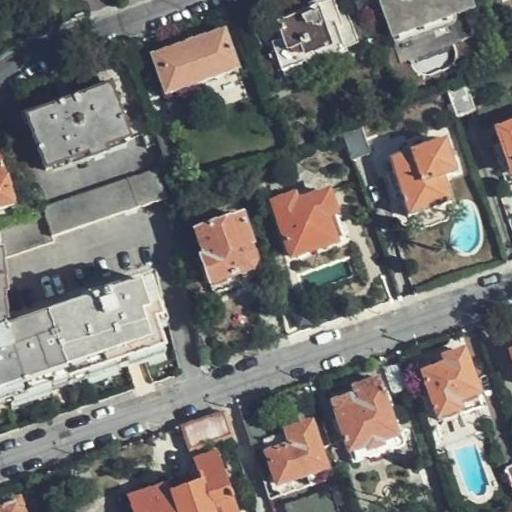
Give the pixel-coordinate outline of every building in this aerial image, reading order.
[(450,17),(471,9),(467,0),(375,0),(390,39),(450,17)] [(360,40),(353,22),(339,26),(330,3),(307,12),(309,17),(279,29),(283,41),(270,46),(279,68),(308,57),(311,61),(347,48),(346,46),(360,40)] [(239,70),(224,30),(153,58),(168,97),(218,78),(239,70)] [(447,90),(457,117),(475,110),(471,95),(478,93),(474,79),(447,90)] [(128,140),(109,87),(99,91),(25,119),(45,171),(128,140)] [(341,132),(352,162),(371,155),(361,124),(341,132)] [(511,129),(498,134),(511,176),(511,175),(511,129)] [(180,160),(170,131),(159,135),(169,165),(180,160)] [(452,203),(445,179),(456,175),(446,143),(392,162),(396,174),(402,192),(410,218),(452,203)] [(0,209),(13,207),(0,158),(0,209)] [(35,217),(0,224),(0,401),(69,379),(132,358),(166,346),(156,317),(164,315),(152,280),(111,294),(38,319),(12,327),(9,294),(11,290),(2,258),(54,241),(54,237),(147,203),(167,196),(157,168),(43,208),(44,214),(35,217)] [(402,192),(396,174),(388,176),(394,195),(402,192)] [(335,244),(327,216),(335,213),(330,194),(297,205),(295,198),(274,206),(290,259),(335,244)] [(345,241),(335,213),(327,216),(335,244),(345,241)] [(259,270),(250,247),(254,245),(242,218),(197,233),(206,259),(202,261),(211,287),(259,270)] [(260,308),(271,344),(289,337),(282,307),(280,301),(260,308)] [(282,307),(289,337),(311,330),(304,302),(282,307)] [(482,403),(464,353),(444,360),(446,369),(424,376),(439,418),(482,403)] [(396,438),(378,382),(358,388),(361,398),(335,406),(354,464),(390,452),(400,448),(402,445),(402,441),(401,437),(396,438)] [(232,436),(225,413),(182,428),(191,451),(232,436)] [(259,421),(245,425),(254,452),(264,449),(276,480),(270,483),(272,489),(282,495),(325,481),(322,471),(327,470),(310,426),(265,440),(259,421)] [(236,511),(236,509),(217,456),(194,464),(200,483),(173,492),(171,485),(128,500),(132,511),(236,511)] [(339,511),(329,480),(325,481),(282,495),(287,511),(339,511)] [(451,511),(445,491),(428,498),(432,511),(451,511)]
